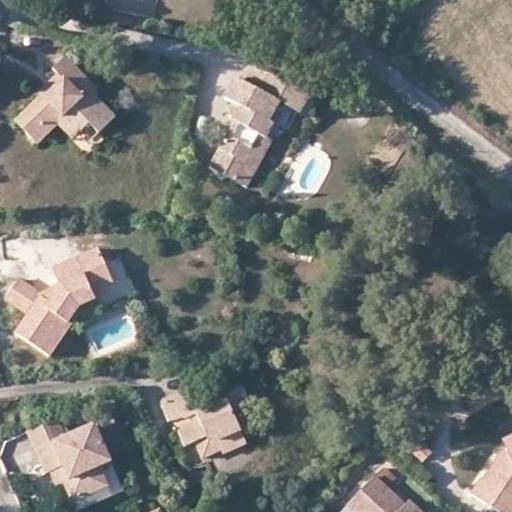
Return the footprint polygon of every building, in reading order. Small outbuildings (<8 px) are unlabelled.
[(62,117),(83,138),(94,127),(104,137),(119,123),(92,96),(97,91),(68,61),(53,76),(57,80),(63,86),(43,105),(41,103),(15,129),(33,146),(62,117)] [(289,68),(280,83),(307,97),(315,83),(289,68)] [(298,115),(307,97),(280,83),(270,76),(260,93),(277,102),(298,115)] [(255,137),(261,140),(270,125),(266,123),(277,102),(260,93),(236,79),(224,100),(240,109),(207,168),(231,182),(255,137)] [(63,86),(57,80),(38,99),(41,103),(43,105),(63,86)] [(79,143),(83,138),(62,117),(33,146),(39,152),(64,128),(79,143)] [(261,140),(255,137),(231,182),(243,189),(268,144),(261,140)] [(426,223),(406,220),(402,245),(422,249),(426,223)] [(36,298),(40,291),(36,292),(17,278),(3,297),(25,314),(14,332),(45,356),(67,325),(65,322),(76,305),(95,297),(92,288),(110,281),(96,248),(49,268),(57,287),(45,304),(36,298)] [(57,287),(40,291),(36,298),(45,304),(57,287)] [(503,398),(493,376),(483,381),(478,371),(449,384),(464,416),(503,398)] [(214,441),(239,430),(232,413),(246,406),(239,389),(215,398),(212,392),(198,397),(193,386),(162,398),(157,406),(164,421),(176,420),(186,421),(189,428),(181,432),(175,434),(181,447),(192,444),(199,457),(217,449),(214,441)] [(186,421),(176,420),(181,432),(189,428),(186,421)] [(43,475),(54,470),(60,467),(66,480),(59,483),(68,504),(104,490),(96,469),(108,464),(93,429),(64,439),(56,422),(26,435),(43,475)] [(244,443),(239,430),(214,441),(217,449),(219,453),(244,443)] [(511,511),(511,435),(497,442),(500,451),(495,453),(466,497),(489,511),(511,511)] [(60,467),(54,470),(59,483),(66,480),(60,467)] [(411,511),(404,505),(399,510),(369,481),(342,507),(347,511),(411,511)]
